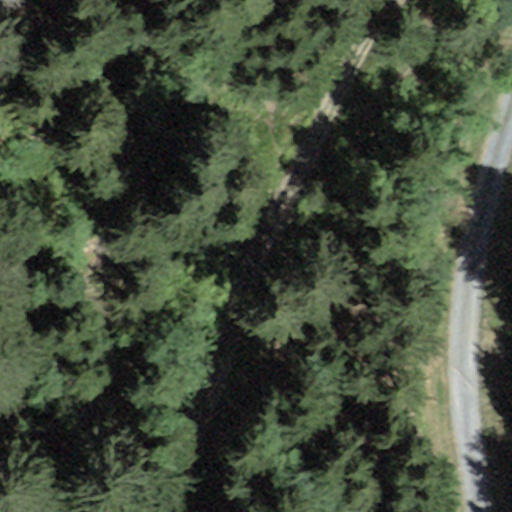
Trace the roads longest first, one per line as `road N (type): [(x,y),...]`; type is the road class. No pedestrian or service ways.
road 1 (track): [(181,511),(317,137),(397,0)]
road 2 (track): [(511,135),(473,265),(467,349),(483,511)]
